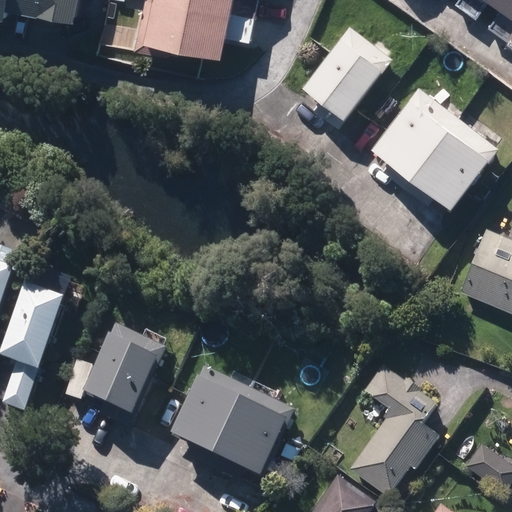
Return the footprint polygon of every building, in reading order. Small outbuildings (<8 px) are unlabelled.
[(8,6),(76,19),(79,0),(0,0),(0,13),(6,15),(8,6)] [(144,0),(133,49),(167,57),(170,45),(189,49),(187,57),(200,60),(202,52),(220,56),(224,36),(250,42),(258,0),(144,0)] [(511,0),(458,0),(456,3),(478,18),(490,0),(502,9),(489,27),(511,43),(511,0)] [(313,110),(340,130),(392,61),(394,63),(400,55),(378,38),(374,43),(351,26),(343,35),(341,35),(302,87),(320,100),(313,110)] [(436,196),(452,208),(499,148),(420,88),(412,98),(410,97),(372,146),(390,161),(383,170),(429,205),(436,196)] [(46,230),(24,221),(13,247),(36,256),(46,230)] [(511,238),(487,228),(460,291),(487,302),(511,241),(511,238)] [(511,312),(511,241),(487,302),(511,313),(511,312)] [(0,310),(14,269),(0,264),(0,310)] [(3,406),(26,413),(66,298),(24,284),(0,355),(0,357),(17,363),(3,406)] [(100,416),(134,431),(169,348),(167,347),(170,341),(147,331),(144,337),(117,325),(112,336),(110,335),(84,394),(106,403),(100,416)] [(350,472),(389,499),(411,469),(416,472),(440,438),(423,426),(437,405),(420,393),(422,390),(407,380),(405,382),(384,367),(365,393),(390,411),(384,419),(386,422),(350,472)] [(199,378),(170,436),(193,447),(188,457),(213,469),(255,383),(234,373),(231,380),(206,368),(200,379),(199,378)] [(255,383),(213,469),(240,482),(245,472),(262,480),(296,411),(273,400),(277,394),(255,383)] [(466,469),(505,496),(511,486),(511,466),(483,445),(466,469)] [(373,511),(378,506),(339,478),(317,508),(287,486),(268,511),(373,511)] [(392,499),(399,505),(410,491),(403,486),(392,499)]
